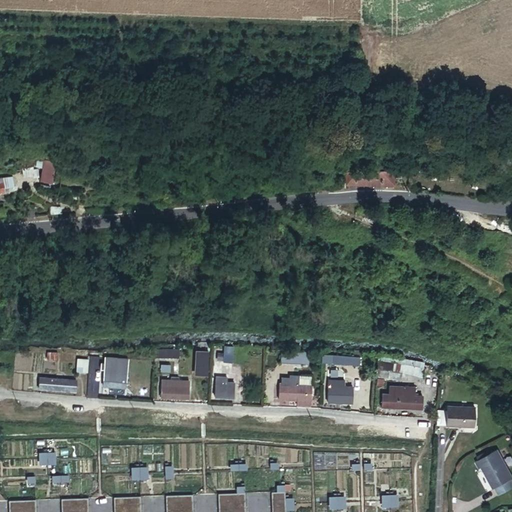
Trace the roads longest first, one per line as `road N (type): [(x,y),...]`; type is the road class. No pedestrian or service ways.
road 1 (tertiary): [(0,235),(318,206),(419,202),(511,213)]
road 2 (residential): [(428,424),(0,392)]
